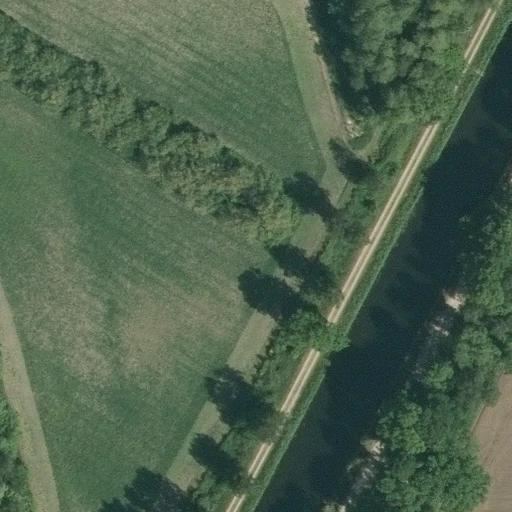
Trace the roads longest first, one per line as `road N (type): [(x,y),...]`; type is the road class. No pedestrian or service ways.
road 1 (track): [(229,511),(497,0)]
road 2 (track): [(511,197),(346,511)]
